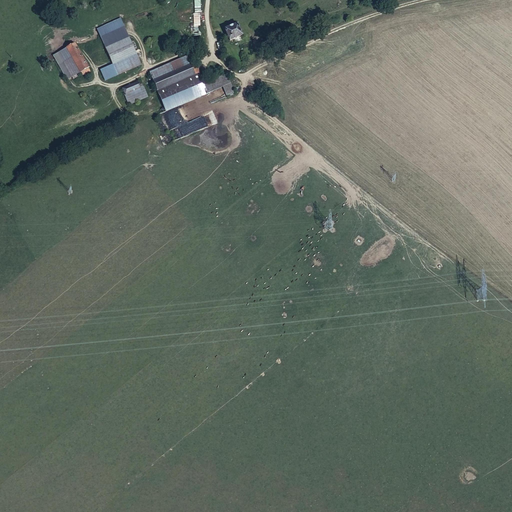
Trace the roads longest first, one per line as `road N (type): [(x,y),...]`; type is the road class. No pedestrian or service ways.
road 1 (track): [(244,76),(243,97),(492,293)]
road 2 (track): [(422,0),(340,28),(244,76),(218,61)]
